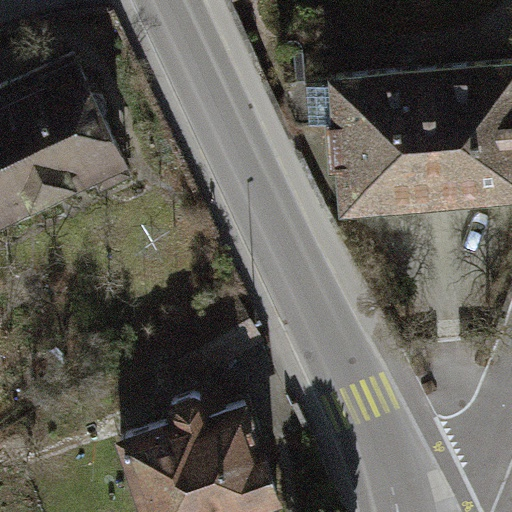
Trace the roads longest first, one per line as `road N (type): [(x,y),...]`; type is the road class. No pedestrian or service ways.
road 1 (tertiary): [(395,476),(173,0)]
road 2 (residential): [(395,476),(480,440),(511,400)]
